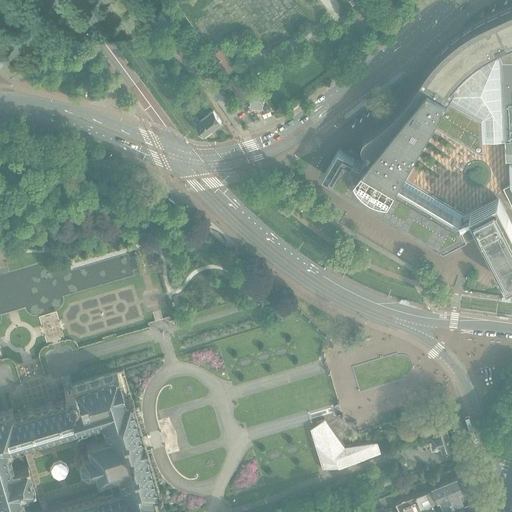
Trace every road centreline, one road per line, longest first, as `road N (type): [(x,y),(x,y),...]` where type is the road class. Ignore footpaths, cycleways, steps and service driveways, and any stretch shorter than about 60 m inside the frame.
road 1 (tertiary): [(184,168),(287,270),(447,350),(506,498)]
road 2 (tertiary): [(511,327),(419,317),(366,300),(273,240),(199,168)]
road 3 (secondary): [(441,6),(279,134),(213,154),(178,149)]
road 4 (secondary): [(199,168),(290,143),(410,56),(448,14)]
road 5 (secondary): [(0,114),(39,113),(184,168)]
road 6 (tertiary): [(178,149),(71,0)]
road 7 (secondary): [(178,149),(64,108),(5,97)]
